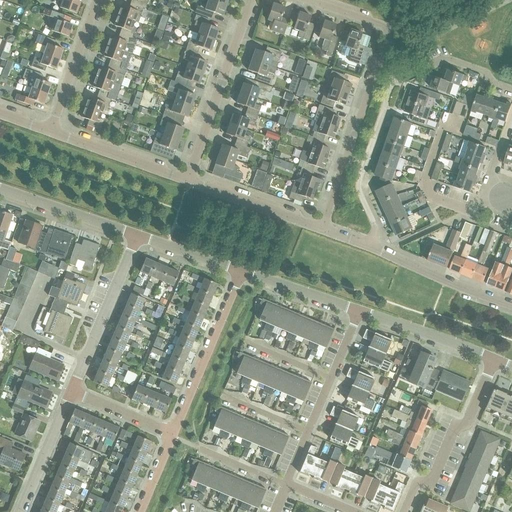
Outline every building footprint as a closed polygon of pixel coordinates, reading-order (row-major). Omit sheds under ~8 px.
[(56,0),(62,2),(60,8),(77,14),(81,2),(74,0),(56,0)] [(131,0),(131,3),(144,8),(146,9),(148,0),(131,0)] [(227,6),(210,0),(208,0),(207,5),(201,3),(200,8),(197,7),(195,13),(211,18),(213,13),(223,16),(227,6)] [(122,6),(118,16),(134,22),(138,23),(144,8),(131,3),(129,8),(122,6)] [(273,4),(267,20),(273,22),(271,31),(284,35),(289,21),(281,19),(285,8),(273,4)] [(43,15),(50,17),(48,23),(54,25),(52,31),(68,37),(73,25),(61,21),(63,16),(51,11),(45,9),(43,15)] [(299,12),(294,29),(300,31),(297,38),(309,41),(313,29),(307,28),(311,16),(299,12)] [(198,34),(215,40),(219,29),(207,25),(209,20),(196,15),(194,21),(196,21),(194,26),(200,28),(198,34)] [(122,28),(120,34),(133,38),(137,29),(132,27),(134,22),(118,16),(115,26),(122,28)] [(324,21),(319,38),(325,40),(321,50),(327,52),(325,55),(331,57),(338,38),(332,36),(336,25),(324,21)] [(340,54),(344,55),(348,57),(348,55),(351,56),(349,61),(359,65),(365,47),(358,45),(362,34),(351,30),(345,46),(343,46),(340,54)] [(111,37),(107,47),(132,55),(137,40),(133,38),(120,34),(118,39),(111,37)] [(186,49),(198,53),(200,47),(211,51),(215,40),(198,34),(196,41),(190,39),(186,49)] [(38,35),(35,44),(46,47),(44,54),(60,60),(64,50),(54,46),(56,41),(38,35)] [(107,47),(104,56),(111,59),(109,64),(119,68),(120,68),(127,70),(132,55),(107,47)] [(255,50),(252,60),(276,69),(282,52),(267,47),(265,53),(255,50)] [(187,67),(203,73),(207,62),(196,58),(198,53),(186,49),(183,59),(189,61),(187,67)] [(44,54),(37,51),(31,67),(45,72),(47,66),(57,70),(60,60),(44,54)] [(276,69),(252,60),(248,71),(258,74),(256,80),(271,85),(276,69)] [(100,67),(96,77),(113,83),(121,86),(127,70),(120,68),(119,68),(109,64),(107,70),(100,67)] [(175,82),(186,86),(188,80),(199,84),(203,73),(187,67),(184,74),(178,72),(175,82)] [(26,69),(23,78),(28,80),(26,87),(31,88),(48,94),(51,84),(42,81),(43,76),(26,69)] [(333,83),(330,89),(348,95),(352,85),(342,81),(344,76),(332,71),(328,81),(333,83)] [(448,71),(445,81),(450,83),(454,85),(460,87),(462,81),(466,82),(468,77),(448,71)] [(295,75),(291,85),(297,88),(301,78),(295,75)] [(300,89),(306,91),(310,78),(304,76),(300,89)] [(100,90),(98,95),(109,99),(111,93),(109,93),(113,83),(96,77),(93,87),(100,90)] [(435,78),(431,88),(450,95),(454,85),(450,83),(445,81),(435,78)] [(175,101),(192,107),(195,96),(184,92),(186,86),(175,82),(171,81),(167,91),(177,94),(175,101)] [(244,83),(240,94),(257,99),(259,94),(265,96),(266,92),(270,93),(272,87),(257,82),(255,87),(244,83)] [(48,94),(31,88),(26,87),(23,97),(17,95),(15,100),(33,106),(34,101),(44,104),(48,94)] [(409,95),(406,102),(426,108),(431,110),(434,100),(440,101),(442,95),(421,88),(419,94),(411,92),(410,96),(409,95)] [(348,95),(330,89),(328,95),(324,93),(320,103),(333,108),(335,102),(345,106),(348,95)] [(248,108),(246,113),(257,117),(261,107),(255,105),(257,99),(240,94),(237,104),(248,108)] [(89,98),(86,108),(102,113),(104,108),(108,109),(111,100),(109,99),(98,95),(96,100),(89,98)] [(473,97),(466,95),(463,104),(459,116),(466,118),(473,97)] [(477,113),(483,115),(490,98),(485,96),(484,98),(478,96),(472,113),(477,114),(477,113)] [(490,119),(494,120),(500,104),(493,102),(494,99),(490,98),(483,115),(490,117),(490,119)] [(163,115),(174,119),(176,114),(188,118),(192,107),(175,101),(173,107),(167,105),(163,115)] [(426,108),(406,102),(404,109),(405,109),(404,113),(414,116),(412,122),(426,127),(428,121),(422,119),(426,108)] [(463,104),(457,102),(453,114),(459,116),(463,104)] [(500,104),(494,120),(491,128),(496,130),(500,121),(506,123),(511,105),(507,104),(506,106),(500,104)] [(322,123),(337,128),(340,118),(332,116),(334,110),(319,105),(317,111),(314,120),(316,121),(322,123)] [(102,113),(86,108),(82,118),(89,120),(87,126),(100,130),(104,120),(100,119),(102,113)] [(233,114),(229,124),(246,130),(248,125),(254,127),(257,117),(246,113),(244,118),(233,114)] [(163,134),(180,140),(184,129),(172,125),(174,119),(163,115),(160,125),(166,128),(163,134)] [(278,124),(284,126),(286,118),(280,116),(278,124)] [(395,119),(391,131),(408,137),(412,125),(395,119)] [(314,132),(312,137),(324,141),(325,136),(333,138),(337,128),(322,123),(316,121),(313,131),(314,132)] [(237,138),(235,143),(247,147),(250,138),(244,135),(246,130),(229,124),(226,134),(237,138)] [(463,136),(475,140),(477,134),(466,130),(463,136)] [(391,131),(387,142),(404,148),(408,137),(391,131)] [(176,151),(180,140),(163,134),(157,132),(151,149),(163,153),(165,147),(176,151)] [(447,135),(444,146),(449,148),(453,137),(447,135)] [(313,148),(311,154),(326,159),(330,149),(322,146),(324,141),(312,137),(308,136),(307,141),(310,142),(309,147),(313,148)] [(486,144),(497,148),(499,141),(488,138),(486,144)] [(387,142),(383,153),(400,159),(404,148),(387,142)] [(469,148),(467,154),(484,160),(486,156),(484,155),(486,148),(469,142),(468,148),(469,148)] [(222,145),(219,155),(235,161),(237,155),(247,159),(251,149),(247,147),(235,143),(234,149),(222,145)] [(303,151),(298,166),(302,168),(313,172),(315,166),(323,169),(326,159),(311,154),(303,151)] [(383,153),(379,165),(396,171),(402,173),(406,161),(400,159),(383,153)] [(457,158),(455,163),(462,165),(478,171),(480,164),(483,165),(484,160),(467,154),(465,160),(457,158)] [(235,161),(219,155),(215,165),(227,169),(225,174),(241,180),(243,174),(238,172),(240,168),(233,166),(235,161)] [(375,176),(381,178),(392,182),(396,171),(379,165),(375,176)] [(461,171),(459,177),(477,183),(478,178),(476,178),(478,171),(462,165),(460,170),(461,171)] [(302,179),(300,184),(316,190),(319,180),(311,177),(313,172),(302,168),(298,178),(302,179)] [(442,171),(435,169),(432,180),(438,182),(442,171)] [(241,180),(225,174),(223,178),(241,185),(242,180),(241,180)] [(477,183),(459,177),(457,183),(456,182),(454,188),(470,194),(473,187),(475,187),(477,183)] [(376,192),(381,203),(398,196),(392,183),(392,182),(381,178),(379,184),(381,190),(376,192)] [(294,182),(288,198),(302,203),(304,197),(312,200),(316,190),(300,184),(294,182)] [(381,203),(386,214),(403,207),(398,196),(381,203)] [(386,214),(391,225),(407,218),(403,207),(386,214)] [(506,225),(510,211),(506,209),(501,223),(506,225)] [(0,247),(9,251),(10,247),(12,243),(4,240),(12,216),(0,211),(0,247)] [(432,212),(426,215),(429,221),(430,221),(433,226),(438,223),(432,212)] [(407,218),(391,225),(396,236),(413,229),(407,218)] [(30,249),(40,253),(45,238),(39,236),(43,226),(25,221),(18,243),(31,247),(30,249)] [(485,229),(479,243),(485,246),(491,231),(489,230),(485,229)] [(45,238),(40,253),(51,256),(51,254),(64,258),(72,236),(55,230),(51,240),(45,238)] [(428,261),(447,269),(452,256),(461,233),(454,230),(446,250),(434,245),(428,261)] [(477,265),(472,279),(483,284),(489,269),(482,267),(496,233),(491,231),(485,246),(482,255),(479,261),(477,265)] [(69,264),(75,267),(77,260),(84,263),(82,269),(91,272),(100,246),(83,240),(82,246),(75,244),(69,264)] [(449,270),(461,275),(468,256),(472,247),(466,245),(460,259),(452,256),(447,269),(450,270),(449,270)] [(12,262),(16,249),(10,247),(9,251),(6,260),(12,262)] [(487,285),(495,288),(511,249),(507,247),(500,265),(496,263),(487,285)] [(511,249),(495,288),(504,292),(511,272),(511,269),(508,268),(511,258),(511,249)] [(479,261),(468,256),(461,275),(472,279),(477,265),(479,261)] [(16,272),(19,264),(6,260),(3,259),(1,267),(0,266),(0,288),(3,289),(10,270),(16,272)] [(140,272),(151,277),(157,264),(146,259),(140,272)] [(42,261),(37,272),(43,274),(47,263),(42,261)] [(53,265),(47,263),(43,274),(48,276),(53,265)] [(151,277),(162,282),(168,268),(157,264),(151,277)] [(58,268),(53,265),(48,276),(54,279),(58,268)] [(26,268),(24,273),(35,277),(37,272),(26,268)] [(168,268),(162,282),(174,286),(179,273),(168,268)] [(24,273),(21,278),(33,283),(35,277),(24,273)] [(55,294),(51,303),(64,309),(67,303),(76,306),(78,300),(84,285),(64,277),(57,295),(55,294)] [(21,278),(19,284),(30,288),(33,283),(21,278)] [(204,279),(199,291),(213,296),(217,285),(204,279)] [(19,284),(17,289),(28,294),(30,288),(19,284)] [(145,291),(134,286),(132,291),(143,296),(145,291)] [(98,287),(95,291),(103,296),(106,291),(98,287)] [(160,287),(155,299),(159,300),(164,289),(160,287)] [(17,289),(14,295),(25,299),(28,294),(17,289)] [(199,291),(195,301),(208,307),(213,296),(199,291)] [(130,293),(125,305),(140,311),(145,300),(130,293)] [(12,300),(12,299),(0,294),(0,301),(10,305),(12,300)] [(12,300),(23,305),(25,299),(14,295),(12,299),(12,300)] [(264,329),(268,331),(278,306),(263,299),(259,304),(264,307),(259,320),(266,323),(264,329)] [(10,305),(10,306),(21,311),(23,305),(12,300),(10,305)] [(195,301),(190,312),(204,318),(208,307),(195,301)] [(64,309),(51,303),(48,313),(50,313),(43,331),(63,339),(69,324),(71,318),(62,314),(64,309)] [(125,305),(121,316),(135,322),(154,330),(156,326),(142,321),(143,319),(137,316),(140,311),(125,305)] [(10,306),(7,311),(18,316),(21,311),(10,306)] [(275,327),(282,330),(290,311),(278,306),(268,331),(272,333),(275,327)] [(145,314),(160,320),(162,313),(154,310),(153,312),(147,309),(145,314)] [(7,311),(5,317),(16,322),(18,316),(7,311)] [(286,339),(290,340),(301,315),(290,311),(282,330),(289,332),(286,339)] [(190,312),(185,324),(199,330),(204,318),(190,312)] [(297,336),(304,339),(312,320),(301,315),(290,340),(294,342),(297,336)] [(121,316),(116,327),(130,333),(135,322),(121,316)] [(16,322),(5,317),(1,326),(12,331),(16,322)] [(308,348),(312,350),(323,325),(312,320),(304,339),(311,342),(308,348)] [(181,335),(194,340),(199,330),(185,324),(181,334),(181,335)] [(323,325),(312,350),(316,351),(319,345),(326,348),(334,329),(323,325)] [(116,327),(111,338),(125,344),(128,339),(130,333),(116,327)] [(368,347),(385,355),(392,341),(366,330),(363,338),(371,342),(369,347),(368,347)] [(175,332),(174,336),(179,338),(176,345),(176,346),(190,351),(194,340),(181,335),(181,334),(175,332)] [(22,336),(20,342),(26,345),(29,338),(22,336)] [(157,337),(153,346),(161,349),(163,345),(165,340),(157,337)] [(111,338),(107,349),(121,355),(125,344),(111,338)] [(176,346),(171,357),(185,363),(190,351),(176,346)] [(385,355),(368,347),(368,348),(369,348),(363,362),(388,373),(392,364),(383,360),(385,355)] [(29,368),(57,380),(63,365),(49,359),(51,354),(38,348),(29,368)] [(153,348),(151,352),(165,358),(166,354),(153,348)] [(107,349),(102,360),(116,366),(121,355),(107,349)] [(241,383),(245,384),(256,359),(240,353),(237,357),(242,361),(236,373),(244,377),(241,383)] [(409,382),(424,389),(425,385),(436,389),(435,390),(462,401),(470,383),(433,367),(436,359),(421,353),(409,382)] [(171,357),(167,368),(181,374),(185,363),(171,357)] [(252,380),(259,383),(267,364),(256,359),(245,384),(249,386),(252,380)] [(102,360),(97,371),(111,377),(116,366),(102,360)] [(263,392),(268,394),(278,369),(267,364),(259,383),(266,386),(263,392)] [(128,371),(122,368),(119,374),(128,378),(131,372),(128,371)] [(181,374),(167,368),(162,379),(176,385),(181,374)] [(352,385),(351,386),(369,393),(375,379),(350,368),(346,377),(355,381),(352,386),(352,385)] [(274,389),(281,392),(289,373),(278,369),(268,394),(271,396),(274,389)] [(111,377),(97,371),(92,382),(107,388),(111,377)] [(285,401),(290,403),(300,378),(289,373),(281,392),(288,395),(285,401)] [(17,396),(45,408),(52,393),(37,387),(39,381),(26,376),(17,396)] [(149,391),(155,379),(150,377),(145,389),(137,386),(131,401),(142,406),(149,391)] [(300,378),(290,403),(294,405),(296,399),(303,402),(311,383),(300,378)] [(176,388),(165,383),(162,389),(163,390),(174,394),(176,388)] [(369,393),(351,386),(352,387),(346,400),(371,411),(375,402),(367,399),(369,393)] [(496,404),(501,392),(496,390),(496,391),(493,390),(489,401),(496,404)] [(149,391),(142,406),(153,410),(159,395),(156,394),(149,391)] [(501,392),(496,404),(503,407),(508,396),(506,395),(501,392)] [(159,395),(153,410),(165,415),(171,400),(160,396),(159,395)] [(510,397),(508,396),(503,407),(511,410),(511,406),(511,396),(510,397)] [(399,412),(426,424),(432,411),(426,408),(428,404),(418,400),(417,404),(421,406),(417,415),(411,412),(412,410),(402,406),(399,412)] [(503,407),(496,404),(489,401),(484,412),(499,418),(503,407)] [(11,409),(21,414),(24,408),(14,404),(11,409)] [(219,436),(223,438),(233,413),(217,406),(214,411),(219,414),(214,427),(221,430),(219,436)] [(335,424),(352,432),(358,417),(333,407),(330,415),(338,419),(336,424),(335,424)] [(511,410),(503,407),(499,418),(511,423),(511,410)] [(74,425),(80,428),(86,413),(75,408),(68,423),(64,435),(69,437),(74,425)] [(426,424),(399,412),(394,410),(392,417),(407,423),(404,429),(421,436),(426,424)] [(86,413),(80,428),(91,433),(97,417),(86,413)] [(229,433),(236,436),(244,417),(233,413),(223,438),(227,440),(229,433)] [(15,435),(31,441),(39,421),(23,415),(15,435)] [(108,422),(97,417),(91,433),(102,437),(108,422)] [(241,445),(245,447),(256,422),(244,417),(236,436),(243,439),(241,445)] [(119,427),(108,422),(102,437),(113,442),(119,427)] [(251,443),(259,446),(267,427),(256,422),(245,447),(249,449),(251,443)] [(352,432),(335,424),(335,425),(336,425),(330,439),(355,450),(359,441),(350,437),(352,432)] [(263,455),(267,457),(278,432),(267,427),(259,446),(265,449),(263,455)] [(404,430),(401,428),(399,434),(389,430),(386,436),(393,439),(415,449),(421,436),(404,429),(404,430)] [(122,430),(119,438),(123,439),(125,436),(131,439),(132,434),(122,430)] [(278,432),(267,457),(271,458),(274,452),(281,455),(289,436),(278,432)] [(481,432),(475,447),(493,455),(497,445),(503,447),(505,442),(499,440),(481,432)] [(78,433),(74,442),(78,444),(82,435),(78,433)] [(0,454),(1,455),(0,457),(0,462),(18,471),(25,455),(11,449),(13,444),(0,437),(0,454)] [(137,437),(132,448),(148,455),(153,443),(137,437)] [(370,444),(376,447),(379,440),(373,437),(370,444)] [(393,439),(392,443),(399,447),(395,455),(397,456),(410,461),(415,449),(393,439)] [(67,443),(63,454),(78,461),(88,465),(93,454),(67,443)] [(309,475),(311,476),(318,459),(313,457),(316,448),(311,446),(307,455),(300,473),(299,473),(308,477),(309,475)] [(475,447),(469,461),(493,471),(495,466),(489,464),(493,455),(475,447)] [(132,448),(128,459),(143,465),(148,455),(132,448)] [(63,454),(58,465),(73,471),(75,467),(78,461),(63,454)] [(391,454),(386,465),(392,467),(405,473),(410,461),(397,456),(391,454)] [(128,459),(123,470),(138,477),(143,465),(128,459)] [(196,490),(200,491),(211,466),(195,459),(192,464),(197,468),(191,480),(199,483),(196,490)] [(322,480),(329,483),(337,464),(330,461),(328,464),(318,459),(311,476),(314,477),(313,479),(321,483),(322,480)] [(119,467),(105,461),(104,466),(117,471),(119,467)] [(469,461),(463,475),(481,483),(485,473),(491,476),(493,471),(469,461)] [(344,490),(346,491),(353,474),(343,470),(344,467),(337,464),(329,483),(335,486),(334,488),(343,492),(344,490)] [(58,465),(53,476),(69,482),(73,472),(73,471),(58,465)] [(207,487),(214,490),(222,471),(211,466),(200,491),(204,493),(207,487)] [(123,470),(119,481),(134,487),(138,477),(123,470)] [(218,499),(222,501),(233,476),(222,471),(214,490),(221,493),(218,499)] [(358,495),(364,498),(372,479),(365,476),(364,478),(353,474),(346,491),(349,492),(348,494),(357,498),(358,495)] [(463,475),(456,490),(481,500),(483,495),(477,492),(481,483),(463,475)] [(85,498),(66,489),(69,482),(53,476),(49,487),(64,493),(64,494),(83,502),(85,498)] [(229,496),(236,499),(244,480),(233,476),(222,501),(226,502),(229,496)] [(380,504),(382,505),(389,489),(379,485),(380,482),(372,479),(364,498),(371,501),(370,503),(379,507),(380,504)] [(240,508),(244,510),(255,485),(244,480),(236,499),(243,502),(240,508)] [(119,481),(114,492),(129,499),(134,487),(119,481)] [(389,489),(382,505),(385,507),(384,509),(391,511),(392,511),(393,511),(392,511),(400,494),(404,485),(398,483),(394,491),(389,489)] [(255,485),(244,510),(248,511),(251,506),(258,509),(266,490),(255,485)] [(49,487),(44,498),(59,504),(64,494),(64,493),(49,487)] [(481,500),(456,490),(450,504),(469,511),(473,502),(479,504),(481,500)] [(114,492),(109,503),(125,510),(129,499),(114,492)] [(500,496),(495,508),(505,511),(506,511),(511,501),(500,496)] [(44,498),(39,509),(46,511),(56,511),(59,504),(44,498)] [(445,511),(447,508),(428,500),(425,507),(423,506),(420,511),(445,511)] [(109,503),(105,511),(123,511),(125,510),(109,503)]
